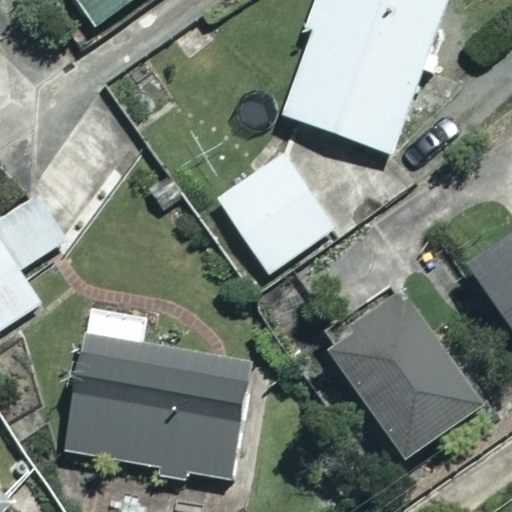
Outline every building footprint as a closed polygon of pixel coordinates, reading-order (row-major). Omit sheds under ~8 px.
[(74,0),(90,26),(131,0),(74,0)] [(444,0),(322,0),(284,115),(393,152),(444,0)] [(340,238),(281,152),(207,202),(266,288),(340,238)] [(511,233),(469,263),(511,323),(511,233)] [(0,330),(41,305),(0,240),(0,330)] [(482,406),(405,295),(330,347),(406,458),(482,406)] [(159,470),(188,475),(189,467),(230,473),(247,362),(84,338),(68,449),(93,453),(92,461),(116,464),(118,456),(160,463),(159,470)] [(0,511),(2,511),(13,502),(0,490),(0,511)]
